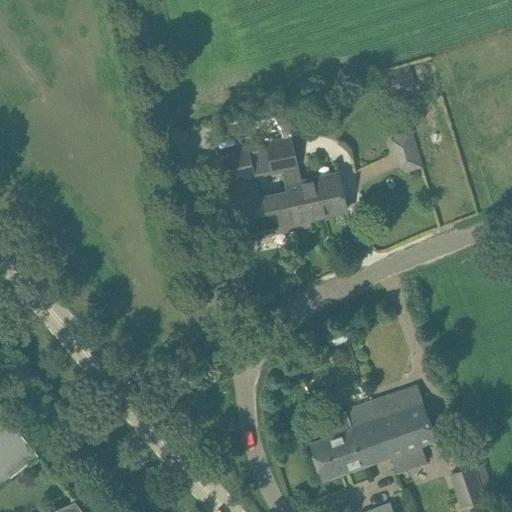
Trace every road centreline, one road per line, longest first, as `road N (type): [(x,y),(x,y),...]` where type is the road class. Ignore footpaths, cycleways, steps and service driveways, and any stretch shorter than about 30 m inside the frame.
road 1 (unclassified): [(254,350),(209,299),(132,0)]
road 2 (primary): [(227,511),(0,248)]
road 3 (unclassified): [(254,350),(304,305),(511,219)]
road 4 (unclassified): [(282,511),(251,441),(245,395),(254,350)]
